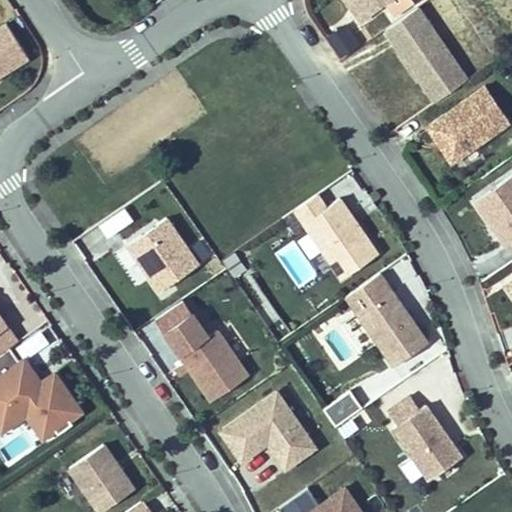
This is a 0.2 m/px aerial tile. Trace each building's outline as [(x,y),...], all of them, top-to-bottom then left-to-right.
[(340,0),(354,19),(381,0),(340,0)] [(467,80),(417,8),(384,31),(434,102),(467,80)] [(7,23),(0,27),(0,74),(27,57),(7,23)] [(509,122),(485,86),(426,126),(450,162),(509,122)] [(511,172),(473,199),(505,245),(511,241),(511,242),(511,172)] [(338,199),(325,207),(316,194),(293,209),(302,223),(340,279),(376,254),(338,199)] [(197,264),(166,218),(128,244),(138,259),(159,290),(197,264)] [(248,271),(235,252),(222,261),(234,279),(248,271)] [(425,344),(378,274),(346,296),(393,365),(425,344)] [(511,277),(503,284),(511,296),(511,277)] [(0,353),(11,347),(19,342),(0,313),(0,353)] [(246,378),(216,333),(206,340),(189,315),(163,333),(179,357),(209,403),(246,378)] [(42,384),(26,360),(22,363),(11,347),(0,353),(0,413),(18,401),(27,414),(43,439),(56,430),(59,435),(73,425),(70,421),(82,413),(57,374),(42,384)] [(349,385),(321,402),(343,437),(370,420),(349,385)] [(314,447),(276,391),(219,430),(240,460),(266,442),(283,468),(314,447)] [(406,396),(384,410),(393,424),(389,426),(421,479),(454,458),(421,406),(415,410),(406,396)] [(0,413),(0,427),(2,431),(27,414),(18,401),(0,413)] [(121,469),(106,445),(71,468),(100,511),(101,511),(135,490),(121,469)] [(306,489),(277,509),(279,511),(359,511),(343,489),(318,506),(306,489)] [(151,511),(145,502),(131,511),(151,511)]
